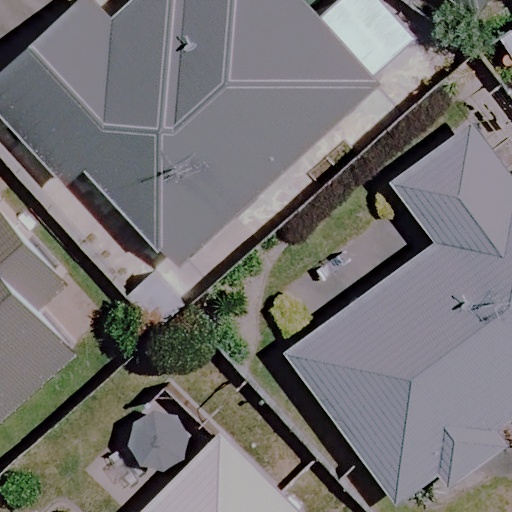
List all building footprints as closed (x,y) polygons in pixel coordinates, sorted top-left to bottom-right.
[(369,83),(290,0),(123,0),(99,23),(76,0),(65,0),(0,61),(0,123),(59,187),(75,171),(170,271),(369,83)] [(449,0),(469,13),(477,0),(449,0)] [(511,183),(466,121),(380,183),(428,250),(279,358),(390,511),(408,511),(511,436),(511,183)] [(130,352),(0,205),(0,412),(39,378),(67,409),(130,352)] [(28,511),(27,511),(289,511),(212,436),(136,511),(28,511)]
